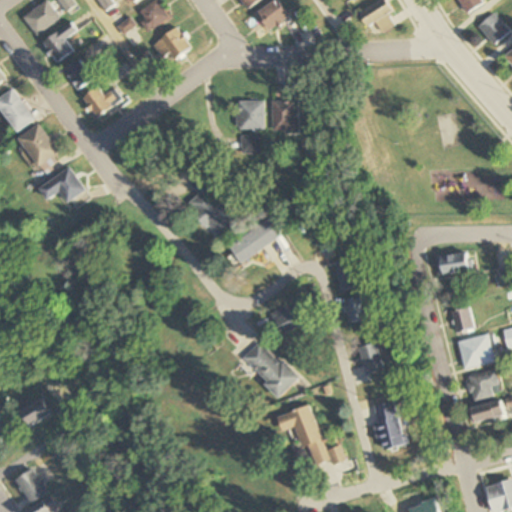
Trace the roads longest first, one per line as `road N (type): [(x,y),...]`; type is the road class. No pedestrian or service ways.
road 1 (residential): [(81,144),(230,55),(446,47)]
road 2 (residential): [(213,291),(81,144),(0,28)]
road 3 (residential): [(477,511),(411,254),(420,235)]
road 4 (residential): [(319,274),(373,486)]
road 5 (residential): [(303,503),(511,451)]
road 6 (residential): [(511,119),(415,0)]
road 7 (residential): [(213,291),(227,301),(257,302),(307,268),(319,274)]
